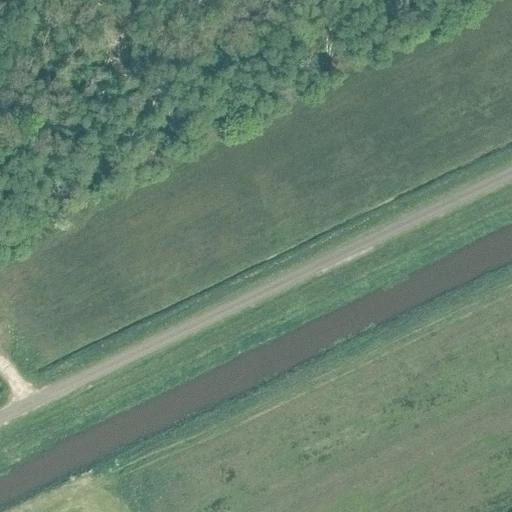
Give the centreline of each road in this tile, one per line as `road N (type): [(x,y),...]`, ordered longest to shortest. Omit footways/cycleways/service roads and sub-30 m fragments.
road 1 (unclassified): [(0,418),(511,173)]
road 2 (track): [(95,481),(511,279)]
